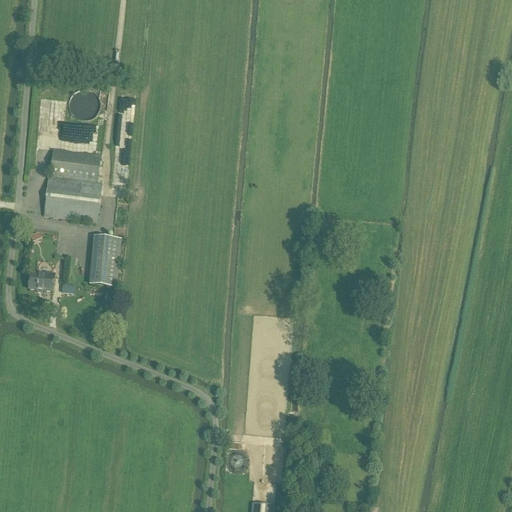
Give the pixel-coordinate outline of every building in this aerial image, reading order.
[(99,111),(99,108),(99,105),(98,103),(97,100),(95,98),(93,96),(91,95),(88,94),(85,94),(82,94),(80,95),(77,97),(75,99),(74,101),(72,103),(72,106),(72,109),(72,111),(73,114),(75,116),(77,118),(79,120),(82,121),(84,121),(87,121),(90,121),(92,120),(95,118),(97,116),(98,113),(99,111)] [(44,218),(98,225),(102,186),(97,186),(101,158),(54,152),(50,180),(48,179),(44,218)] [(93,287),(117,289),(121,241),(97,239),(93,287)] [(63,287),(75,288),(78,262),(66,261),(63,287)] [(29,291),(53,293),(54,277),(30,275),(29,291)]
